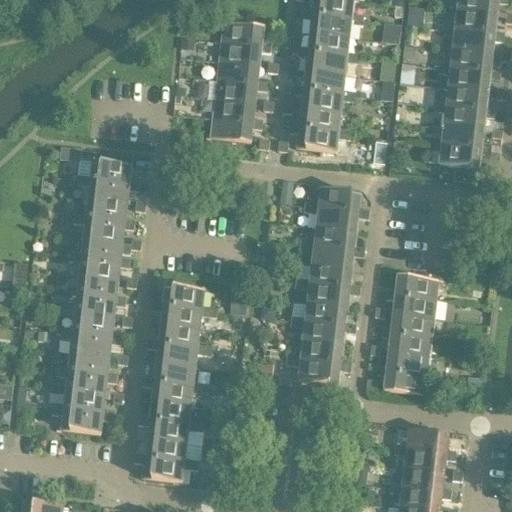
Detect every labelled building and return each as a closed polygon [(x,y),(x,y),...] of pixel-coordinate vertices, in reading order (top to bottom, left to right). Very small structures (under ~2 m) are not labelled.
[(302,23),(312,24),(312,19),(363,25),(364,20),(352,19),(354,4),(316,0),(314,0),(313,14),(304,13),(302,23)] [(459,2),(457,16),(497,21),(499,7),(499,2),(481,0),(447,0),(447,1),(459,2)] [(444,29),(444,34),(495,40),(494,45),(504,46),(505,36),(495,35),(497,21),(457,16),(456,31),(444,29)] [(363,25),(312,19),(312,24),(310,38),(349,43),(351,28),(363,30),(363,25)] [(224,27),(222,47),(262,52),(261,57),(270,58),(271,48),(262,47),(264,32),(224,27)] [(291,41),(301,42),(302,32),(292,31),(291,41)] [(455,40),(453,55),(492,59),(493,58),(494,45),(495,40),(444,34),(443,39),(455,40)] [(298,61),(308,62),(308,57),(359,63),(359,58),(348,57),(349,43),(310,38),(309,52),(299,51),(298,61)] [(222,47),(220,66),(259,71),(261,57),(262,52),(222,47)] [(440,68),(439,72),(490,78),(490,83),(499,84),(500,75),(491,74),(491,68),(501,70),(501,65),(501,60),(493,58),(492,59),(453,55),(451,69),(440,68)] [(501,65),(510,66),(511,56),(502,55),(501,60),(501,65)] [(308,62),(306,76),(345,81),(347,67),(358,68),(359,63),(308,57),(308,62)] [(220,66),(218,85),(257,90),(257,95),(266,96),(267,86),(258,85),(259,71),(220,66)] [(268,77),(277,78),(278,68),(269,67),(268,77)] [(287,79),(296,80),(297,70),(288,69),(287,79)] [(450,79),(449,93),(488,97),(490,83),(490,78),(439,72),(439,77),(450,79)] [(294,99),(303,100),(304,95),(355,101),(355,96),(344,95),(345,81),(306,76),(304,90),(295,89),(294,99)] [(218,85),(216,104),(255,109),(257,95),(257,90),(218,85)] [(435,106),(435,111),(486,117),(485,121),(495,122),(496,113),(487,112),(488,97),(449,93),(447,107),(435,106)] [(496,103),(506,104),(507,95),(497,94),(496,103)] [(303,100),(302,114),(341,119),(342,105),(354,106),(355,101),(304,95),(303,100)] [(216,104),(213,123),(253,128),(252,133),(262,134),(263,124),(254,123),(255,109),(216,104)] [(263,115),(273,116),(274,106),(264,105),(263,115)] [(282,117),(292,118),(293,108),(283,107),(282,117)] [(446,117),(444,131),(484,136),(485,121),(486,117),(435,111),(434,115),(446,117)] [(290,137),(299,138),(300,133),(350,139),(351,134),(339,133),(341,119),(302,114),(300,128),(291,127),(290,137)] [(253,128),(213,123),(211,143),(251,148),(252,133),(253,128)] [(431,144),(430,149),(482,155),(481,159),(490,161),(492,151),(482,150),(484,136),(444,131),(443,145),(431,144)] [(492,141),(502,143),(503,133),(493,132),(492,141)] [(300,133),(299,138),(298,153),(336,158),(338,143),(350,144),(350,139),(300,133)] [(259,153),(269,154),(270,144),(260,143),(259,153)] [(278,155),(288,156),(289,147),(279,145),(278,155)] [(482,155),(430,149),(430,154),(441,155),(440,170),(479,175),(481,159),(482,155)] [(79,179),(78,184),(129,190),(129,195),(138,196),(139,186),(130,185),(132,170),(92,166),(90,181),(79,179)] [(487,180),(497,181),(498,171),(489,170),(487,180)] [(89,190),(88,205),(127,209),(129,195),(129,190),(78,184),(78,189),(89,190)] [(304,216),(318,218),(319,213),(359,217),(359,213),(361,197),(321,193),(320,208),(305,206),(304,216)] [(74,218),(74,223),(125,228),(124,233),(134,234),(135,225),(125,223),(127,209),(88,205),(86,219),(74,218)] [(135,215),(145,216),(146,207),(136,206),(135,215)] [(318,218),(317,232),(356,237),(358,222),(369,224),(370,214),(359,213),(359,217),(319,213),(318,218)] [(85,229),(83,243),(123,248),(123,247),(124,233),(125,228),(74,223),(73,227),(85,229)] [(299,254),(314,256),(315,251),(354,256),(355,251),(356,237),(317,232),(315,246),(301,244),(299,254)] [(70,256),(69,261),(120,267),(120,272),(129,273),(130,263),(121,262),(122,257),(131,258),(131,254),(131,248),(123,247),(123,248),(83,243),(81,257),(70,256)] [(131,254),(141,255),(142,245),(132,244),(131,248),(131,254)] [(314,256),(312,270),(352,275),(354,260),(364,262),(365,252),(355,251),(354,256),(315,251),(314,256)] [(80,267),(79,281),(118,286),(120,272),(120,267),(69,261),(69,265),(80,267)] [(24,293),(27,270),(27,268),(14,266),(14,269),(11,292),(24,293)] [(295,292),(309,294),(310,289),(350,294),(350,289),(352,275),(312,270),(311,284),(296,283),(295,292)] [(386,303),(395,304),(396,299),(435,304),(438,284),(398,279),(396,294),(387,293),(386,303)] [(65,294),(65,299),(116,305),(115,310),(125,311),(126,301),(117,300),(118,286),(79,281),(77,295),(65,294)] [(126,292),(136,293),(137,283),(128,282),(126,292)] [(309,294),(308,308),(347,313),(349,299),(360,300),(361,290),(350,289),(350,294),(310,289),(309,294)] [(151,314),(162,316),(162,311),(202,315),(203,310),(205,295),(165,291),(163,306),(152,304),(151,314)] [(76,305),(74,320),(114,325),(115,310),(116,305),(65,299),(64,304),(76,305)] [(395,304),(394,318),(433,323),(435,304),(396,299),(395,304)] [(290,331),(305,332),(306,327),(345,332),(346,327),(347,313),(308,308),(306,322),(292,321),(290,331)] [(162,316),(160,330),(200,334),(202,320),(216,322),(217,312),(203,310),(202,315),(162,311),(162,316)] [(375,321),(384,322),(386,312),(376,311),(375,321)] [(381,341),(391,342),(391,337),(431,342),(433,323),(394,318),(392,332),(383,331),(381,341)] [(61,333),(60,337),(112,343),(111,348),(120,349),(122,340),(112,339),(114,325),(74,320),(73,334),(61,333)] [(122,330),(132,331),(133,322),(123,321),(122,330)] [(305,332),(303,346),(343,351),(345,337),(355,338),(356,328),(346,327),(345,332),(306,327),(305,332)] [(146,352),(157,354),(158,349),(198,353),(198,349),(200,334),(160,330),(159,344),(147,343),(146,352)] [(71,344),(70,358),(109,363),(111,348),(112,343),(60,337),(60,342),(71,344)] [(391,342),(389,356),(429,361),(431,342),(391,337),(391,342)] [(286,369),(301,370),(301,366),(341,370),(341,365),(343,351),(303,346),(298,346),(297,351),(292,351),(291,359),(287,359),(286,369)] [(157,354),(156,368),(196,372),(197,358),(212,360),(213,350),(198,349),(198,353),(158,349),(157,354)] [(370,359),(380,360),(381,350),(371,349),(370,359)] [(377,379),(386,380),(387,375),(426,380),(429,361),(389,356),(388,371),(378,369),(377,379)] [(57,371),(56,376),(107,382),(107,387),(116,388),(117,378),(108,377),(109,363),(70,358),(68,372),(57,371)] [(117,368),(127,370),(128,360),(119,359),(117,368)] [(301,366),(301,370),(299,385),(338,390),(340,375),(351,376),(352,366),(341,365),(341,370),(301,366)] [(142,391),(153,392),(154,387),(193,392),(194,387),(196,372),(156,368),(154,382),(143,381),(142,391)] [(387,375),(386,380),(385,395),(424,400),(426,380),(387,375)] [(67,382),(65,396),(105,401),(107,387),(107,382),(56,376),(55,380),(67,382)] [(366,393),(376,394),(377,385),(367,383),(366,393)] [(153,392),(151,406),(191,411),(193,396),(207,398),(208,388),(194,387),(193,392),(154,387),(153,392)] [(0,405),(11,407),(13,393),(0,391),(0,405)] [(52,409),(52,414),(103,420),(102,425),(112,426),(113,416),(103,415),(105,401),(65,396),(64,410),(52,409)] [(113,407),(123,408),(124,398),(114,397),(113,407)] [(138,429),(149,430),(149,425),(189,430),(189,425),(191,411),(151,406),(150,420),(139,419),(138,429)] [(103,420),(52,414),(51,419),(63,420),(61,435),(100,440),(102,425),(103,420)] [(149,430),(147,444),(187,449),(188,435),(203,436),(204,426),(189,425),(189,430),(149,425),(149,430)] [(109,445),(118,446),(120,436),(110,435),(109,445)] [(395,448),(395,453),(446,459),(446,464),(455,465),(456,455),(447,454),(449,439),(409,435),(407,450),(395,448)] [(133,467),(144,468),(145,463),(184,468),(185,463),(187,449),(147,444),(145,458),(134,457),(133,467)] [(406,459),(405,474),(444,478),(446,464),(446,459),(395,453),(394,458),(406,459)] [(145,463),(144,468),(143,483),(182,488),(184,473),(198,474),(200,465),(185,463),(184,468),(145,463)] [(391,486),(390,491),(442,497),(441,502),(451,503),(452,493),(442,492),(444,478),(405,474),(403,488),(391,486)] [(452,484),(462,485),(463,475),(453,474),(452,484)] [(402,498),(400,511),(401,511),(440,511),(441,502),(442,497),(390,491),(390,496),(402,498)]
